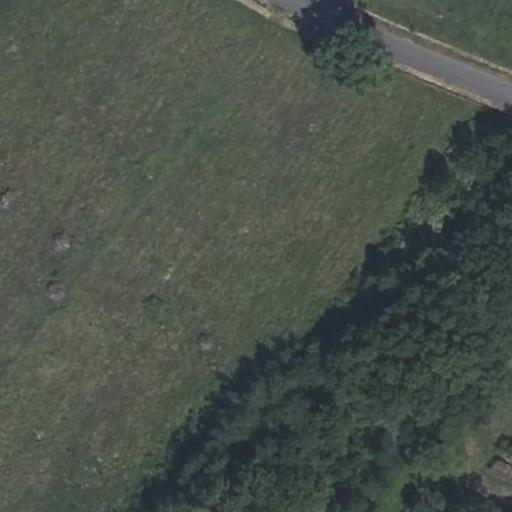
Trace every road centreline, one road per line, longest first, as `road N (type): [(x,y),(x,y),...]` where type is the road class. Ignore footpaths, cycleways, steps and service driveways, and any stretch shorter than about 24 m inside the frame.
road 1 (track): [(236,0),(474,125),(167,511)]
road 2 (track): [(267,16),(0,369)]
road 3 (tertiary): [(511,94),(296,0)]
